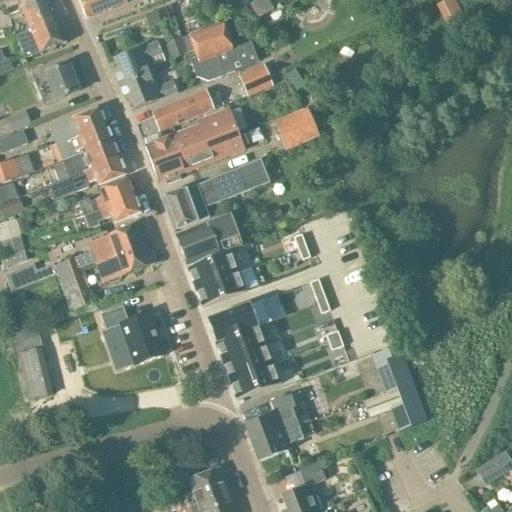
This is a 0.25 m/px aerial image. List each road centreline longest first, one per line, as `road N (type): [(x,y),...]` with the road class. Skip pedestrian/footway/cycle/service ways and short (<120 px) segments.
road 1 (residential): [(215,423),(212,376),(67,0)]
road 2 (residential): [(0,474),(186,422),(215,423)]
